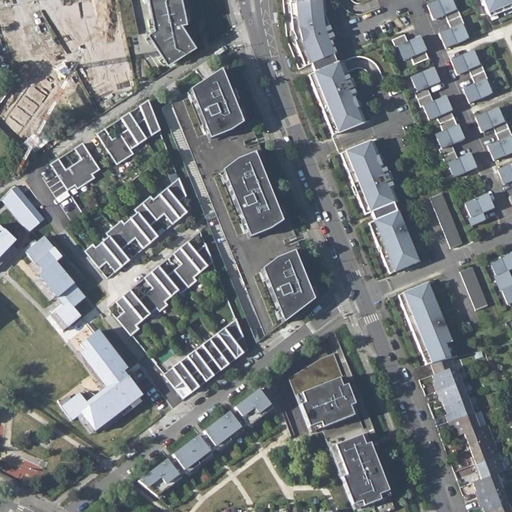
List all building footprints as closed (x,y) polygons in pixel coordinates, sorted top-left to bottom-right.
[(118,0),(126,38),(139,35),(131,0),(118,0)] [(195,49),(181,28),(187,25),(181,0),(147,0),(153,27),(149,30),(169,65),(195,49)] [(311,69),(313,74),(335,65),(333,60),(332,57),(335,55),(329,42),(333,41),(324,20),(322,0),(292,0),(294,11),(290,12),(291,34),(295,41),(293,42),(303,68),(310,65),(311,69)] [(447,23),(459,17),(456,11),(454,12),(448,0),(443,0),(427,7),(433,22),(444,17),(447,23)] [(511,0),(479,0),(483,7),(484,7),(488,15),(496,12),(498,16),(511,9),(511,0)] [(463,26),(459,17),(447,23),(450,31),(439,36),(445,50),(467,41),(460,27),(463,26)] [(114,24),(78,31),(82,53),(119,45),(114,24)] [(40,40),(45,47),(49,44),(45,37),(40,40)] [(403,62),(410,59),(415,57),(409,43),(407,43),(404,37),(391,42),(394,49),(397,48),(403,62)] [(418,39),(409,43),(415,57),(410,59),(413,67),(427,60),(418,39)] [(45,52),(39,61),(49,69),(56,61),(45,52)] [(471,77),(483,72),(480,66),(478,67),(472,53),(450,62),(457,77),(468,72),(471,77)] [(29,98),(49,69),(39,61),(36,59),(25,74),(22,72),(12,86),(16,89),(29,98)] [(313,74),(307,77),(329,129),(332,127),(336,135),(363,124),(352,97),(356,96),(349,81),(347,75),(344,76),(339,64),(335,65),(313,74)] [(414,95),(416,101),(429,95),(427,90),(438,85),(432,70),(410,79),(416,94),(414,95)] [(242,124),(220,71),(188,91),(209,141),(227,133),(242,124)] [(487,80),(483,72),(471,77),(474,85),(463,90),(469,105),(490,96),(484,82),(487,80)] [(0,89),(0,102),(9,89),(5,83),(0,89)] [(29,98),(16,89),(1,109),(14,118),(29,98)] [(439,125),(453,119),(444,98),(432,103),(429,95),(416,101),(420,109),(423,108),(429,122),(436,119),(439,125)] [(104,129),(96,134),(116,165),(133,154),(130,150),(159,131),(147,101),(139,107),(144,119),(136,125),(128,114),(120,119),(128,130),(112,140),(104,129)] [(496,134),(508,129),(505,123),(502,124),(496,109),(475,119),(481,133),(493,128),(496,134)] [(463,142),(453,119),(439,125),(442,133),(435,136),(441,150),(439,152),(441,158),(454,152),(451,146),(463,142)] [(511,137),(508,129),(496,134),(499,142),(487,147),(494,162),(511,153),(511,145),(509,138),(511,137)] [(371,142),(343,154),(347,162),(343,163),(365,216),(371,214),(374,222),(396,213),(393,204),(396,203),(391,190),(394,188),(385,167),(382,169),(378,159),(371,142)] [(50,165),(67,191),(75,186),(77,190),(94,178),(92,175),(99,170),(82,144),(74,149),(81,160),(65,171),(58,159),(50,165)] [(457,160),(454,152),(441,158),(445,166),(448,165),(454,179),(475,170),(469,155),(457,160)] [(282,222),(253,153),(236,160),(221,171),(249,239),(268,231),(282,222)] [(511,164),(498,171),(504,186),(511,182),(511,164)] [(186,196),(179,179),(153,200),(150,197),(134,210),(137,213),(124,224),(121,221),(106,234),(108,237),(95,248),(92,245),(84,252),(99,269),(106,262),(115,273),(128,261),(120,251),(135,239),(143,249),(157,237),(148,227),(164,214),(172,225),(186,213),(178,203),(186,196)] [(16,188),(1,201),(29,233),(44,220),(16,188)] [(442,194),(430,199),(450,249),(462,244),(442,194)] [(493,210),(486,195),(465,204),(471,219),(468,220),(471,227),(484,222),(481,215),(493,210)] [(374,222),(372,223),(376,232),(372,233),(385,266),(389,264),(392,273),(418,263),(405,233),(397,212),(396,213),(374,222)] [(0,256),(14,242),(0,227),(0,256)] [(60,258),(43,238),(25,253),(41,272),(36,276),(60,305),(48,315),(63,332),(81,317),(73,308),(84,298),(54,263),(60,258)] [(193,278),(212,262),(205,244),(195,253),(187,243),(173,254),(182,264),(166,277),(158,267),(144,278),(153,288),(138,300),(129,290),(115,302),(124,312),(116,319),(130,336),(138,329),(136,326),(156,309),(159,312),(167,305),(164,302),(177,291),(180,294),(196,281),(193,278)] [(282,324),(313,300),(293,251),(276,258),(260,270),(282,324)] [(494,276),(497,284),(510,279),(507,271),(511,268),(511,254),(511,252),(489,261),(495,275),(494,276)] [(487,306),(472,267),(460,272),(475,311),(487,306)] [(511,284),(510,279),(497,284),(500,291),(502,290),(508,305),(511,302),(511,284)] [(427,284),(401,295),(405,304),(401,305),(421,353),(424,352),(430,364),(449,359),(456,357),(427,284)] [(243,337),(235,319),(171,368),(183,383),(191,393),(198,388),(190,377),(198,372),(206,382),(213,376),(205,366),(212,360),(220,371),(228,365),(220,355),(227,350),(235,360),(243,354),(234,343),(243,337)] [(127,369),(97,332),(79,346),(83,350),(78,354),(105,388),(85,404),(77,393),(59,407),(71,422),(80,415),(94,432),(141,396),(122,373),(127,369)] [(425,365),(430,364),(424,352),(421,353),(425,365)] [(430,364),(433,374),(452,367),(449,359),(430,364)] [(433,384),(436,392),(461,382),(454,366),(452,367),(433,374),(431,375),(434,383),(433,384)] [(174,389),(183,383),(171,368),(163,375),(174,389)] [(341,387),(337,379),(299,394),(303,404),(298,405),(307,428),(319,424),(321,429),(352,416),(348,407),(353,405),(346,385),(341,387)] [(440,398),(443,406),(466,396),(461,382),(436,392),(438,399),(440,398)] [(271,409),(258,390),(233,408),(248,427),(271,409)] [(444,415),(447,421),(472,412),(466,396),(443,406),(446,414),(444,415)] [(242,431),(228,412),(203,431),(217,450),(242,431)] [(455,436),(463,433),(478,427),(472,412),(447,421),(449,428),(451,428),(455,436)] [(467,450),(469,448),(492,439),(486,424),(478,427),(463,433),(466,442),(464,442),(467,450)] [(387,492),(365,434),(333,446),(345,476),(340,478),(351,505),(360,502),(362,507),(379,500),(377,496),(387,492)] [(212,455),(197,436),(171,455),(186,474),(212,455)] [(470,458),(473,465),(499,455),(492,439),(469,448),(470,451),(472,457),(470,458)] [(477,471),(481,479),(496,472),(505,469),(499,455),(473,465),(476,472),(477,471)] [(180,479),(166,459),(137,481),(157,497),(180,479)] [(474,491),(476,498),(502,488),(496,472),(481,479),(475,481),(472,482),(476,490),(474,491)] [(481,504),(483,511),(484,511),(508,503),(502,488),(476,498),(479,505),(481,504)] [(511,511),(508,503),(484,511),(511,511)]
